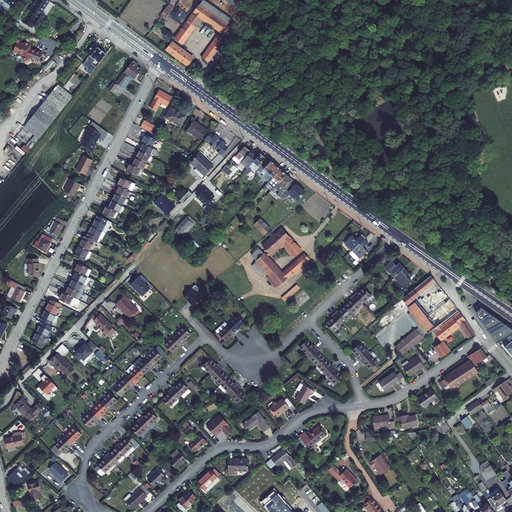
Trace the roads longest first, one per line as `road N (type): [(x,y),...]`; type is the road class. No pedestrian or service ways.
road 1 (residential): [(159,65),(0,366)]
road 2 (secondary): [(398,232),(162,60)]
road 3 (secondary): [(159,65),(394,237)]
road 4 (residential): [(361,406),(311,412),(265,445),(218,449),(147,511)]
road 5 (residential): [(206,335),(93,445),(79,492),(94,511)]
road 6 (secondary): [(394,237),(511,319)]
road 7 (residential): [(484,338),(394,399),(361,406)]
road 8 (secondary): [(511,311),(398,232)]
road 9 (residential): [(309,321),(268,354),(229,357),(206,335)]
